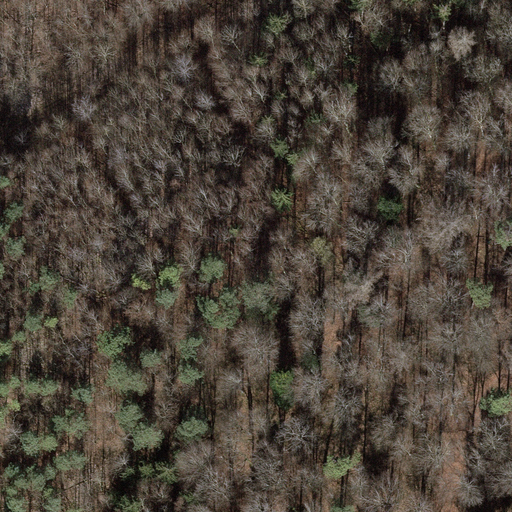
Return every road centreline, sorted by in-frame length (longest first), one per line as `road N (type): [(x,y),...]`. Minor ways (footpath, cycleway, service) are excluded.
road 1 (track): [(275,0),(40,112),(0,143)]
road 2 (track): [(511,373),(473,420),(451,511)]
